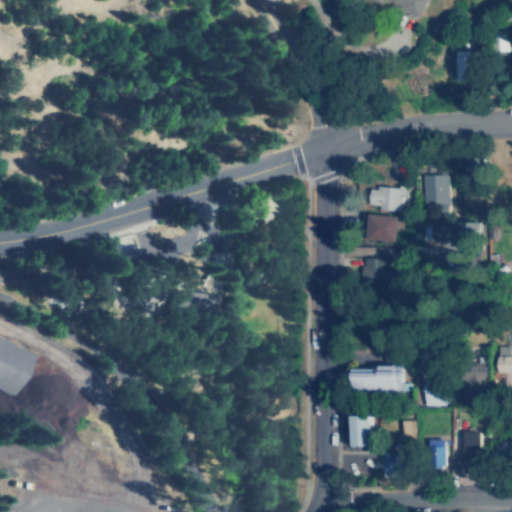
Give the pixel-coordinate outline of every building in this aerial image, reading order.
[(368,0),(377,4),(379,0),(386,0),(414,14),(421,0),(368,0)] [(504,31),(486,31),(486,51),(504,51),(504,31)] [(450,50),(473,50),(473,82),(451,82),(450,50)] [(461,157),(482,156),(483,173),(462,174),(461,157)] [(419,173),(444,172),(446,202),(421,203),(419,173)] [(366,185),(395,185),(395,182),(404,182),(404,195),(400,195),(400,201),(397,201),(397,209),(373,208),(374,198),(365,198),(366,185)] [(398,214),(368,213),(368,239),(397,240),(398,214)] [(459,221),(460,253),(483,253),(482,220),(459,221)] [(276,249),(276,232),(289,232),(289,249),(276,249)] [(363,258),(362,284),(390,285),(391,260),(363,258)] [(172,293),(205,292),(205,315),(173,316),(172,293)] [(0,339),(30,354),(10,396),(0,391),(0,339)] [(511,384),(511,372),(511,371),(511,356),(510,356),(509,346),(498,346),(499,384),(511,384)] [(486,362),(467,362),(468,390),(487,389),(486,362)] [(379,367),(353,368),(353,389),(403,388),(403,364),(379,364),(379,367)] [(424,404),(447,405),(447,384),(424,383),(424,404)] [(351,445),(371,445),(371,415),(352,415),(351,445)] [(415,437),(414,419),(402,419),(403,438),(415,437)] [(479,430),(460,430),(461,474),(480,474),(479,430)] [(445,465),(446,439),(429,438),(428,465),(445,465)] [(401,448),(381,447),(380,474),(400,475),(401,448)]
